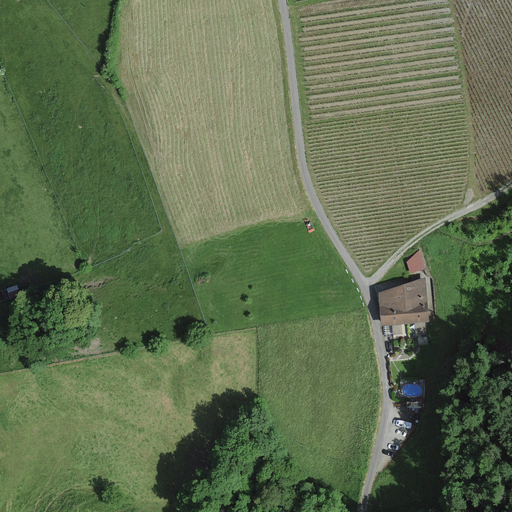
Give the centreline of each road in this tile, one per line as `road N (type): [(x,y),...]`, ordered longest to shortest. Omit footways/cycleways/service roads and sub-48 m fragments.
road 1 (residential): [(362,511),(385,412),(384,368),(368,295),(303,167),(281,0)]
road 2 (track): [(365,288),(411,247),(511,184)]
